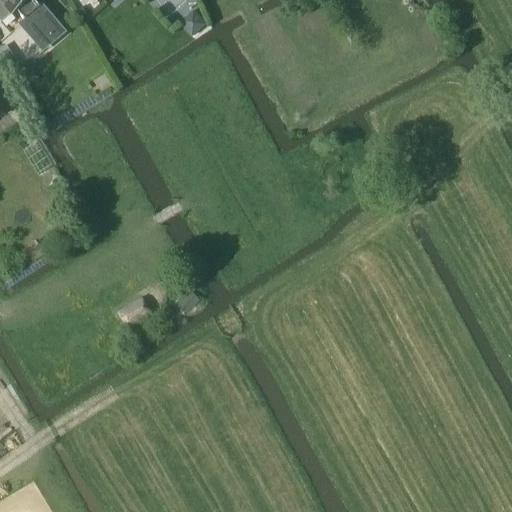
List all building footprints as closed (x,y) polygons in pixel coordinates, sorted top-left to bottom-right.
[(39,9),(31,0),(0,0),(0,22),(0,23),(15,11),(25,22),(39,9)] [(66,11),(71,6),(65,0),(59,0),(58,2),(66,11)] [(66,33),(43,6),(39,9),(25,22),(23,24),(35,37),(47,27),(58,41),(66,33)] [(10,53),(3,58),(10,67),(17,63),(10,53)] [(0,121),(11,114),(0,95),(0,121)] [(195,308),(186,294),(170,305),(179,319),(195,308)] [(142,299),(115,315),(127,334),(153,318),(142,299)]
